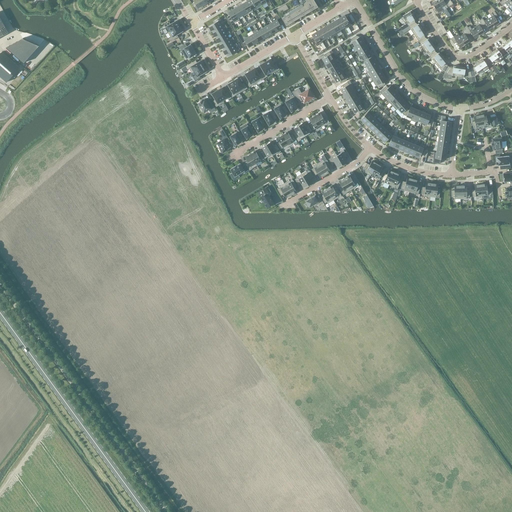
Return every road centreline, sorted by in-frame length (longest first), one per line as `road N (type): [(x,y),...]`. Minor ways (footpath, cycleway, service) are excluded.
road 1 (unclassified): [(168,511),(0,281)]
road 2 (primary): [(145,511),(0,313)]
road 3 (residential): [(340,9),(354,1),(417,95),(460,108)]
road 4 (residential): [(511,27),(469,59),(455,57),(420,0)]
